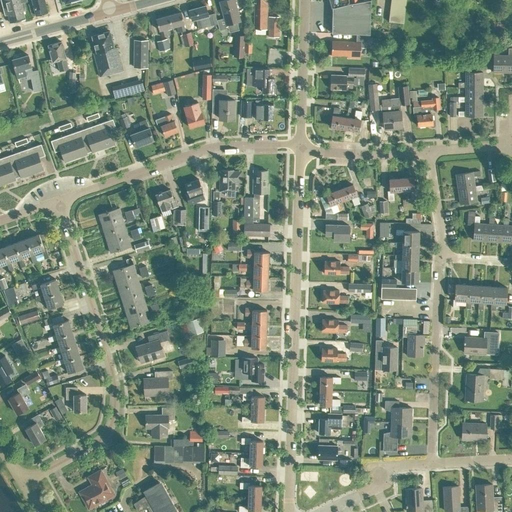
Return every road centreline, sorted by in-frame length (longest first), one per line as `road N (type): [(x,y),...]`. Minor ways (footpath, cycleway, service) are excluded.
road 1 (residential): [(287,511),(301,147)]
road 2 (residential): [(23,483),(96,442),(116,396),(59,200)]
road 3 (residential): [(59,200),(218,145),(301,147)]
road 4 (residential): [(432,462),(436,266),(444,255)]
road 5 (residential): [(301,147),(304,0)]
road 6 (residential): [(301,147),(429,151)]
road 7 (residential): [(320,511),(373,486),(388,466),(432,462)]
